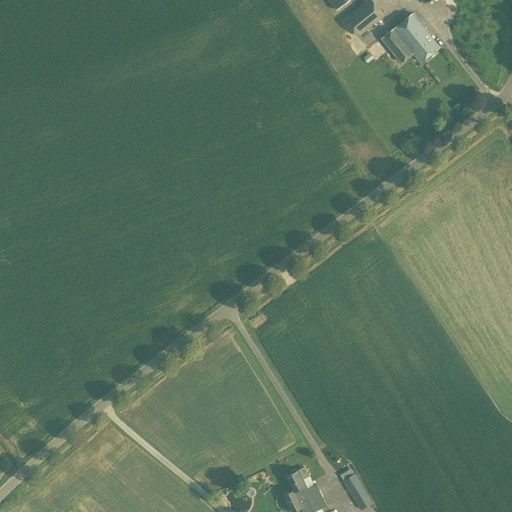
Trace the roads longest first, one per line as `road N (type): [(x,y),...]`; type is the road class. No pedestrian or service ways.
road 1 (unclassified): [(0,496),(511,93)]
road 2 (unknown): [(494,106),(404,0)]
